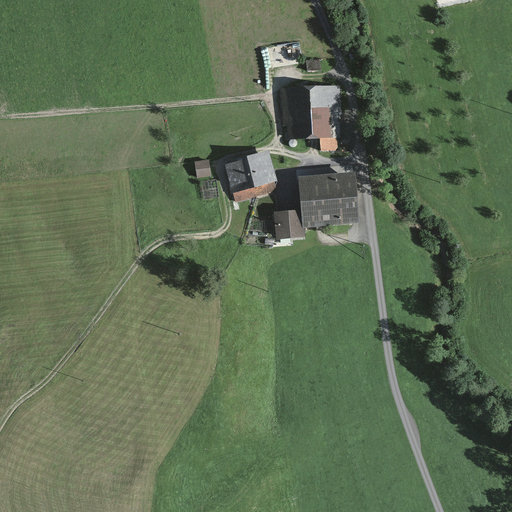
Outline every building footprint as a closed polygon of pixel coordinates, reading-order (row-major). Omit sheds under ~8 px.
[(316,57),(303,58),(304,67),(317,67),(316,57)] [(336,84),(279,86),(280,118),(285,118),(285,135),(334,132),(333,115),(337,115),(336,84)] [(331,136),(318,136),(318,147),(332,147),(331,136)] [(268,154),(224,165),(231,194),(233,194),(235,203),(275,192),(272,181),(275,181),(268,154)] [(204,156),(192,158),(194,175),(206,173),(204,156)] [(354,175),(300,179),(303,213),(304,227),(357,223),(354,175)] [(203,196),(219,193),(217,176),(200,178),(203,196)] [(304,227),(303,213),(275,215),(277,239),(304,237),(304,227)]
